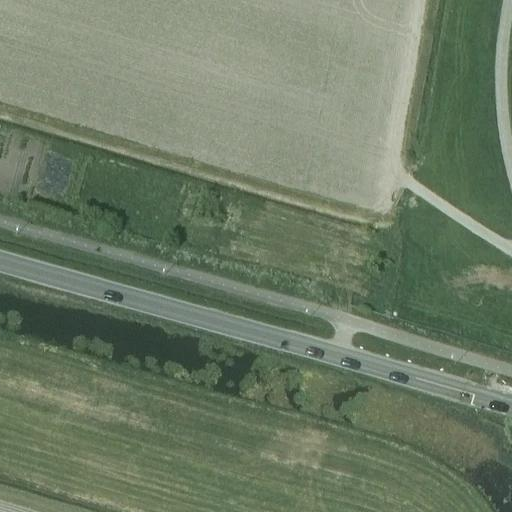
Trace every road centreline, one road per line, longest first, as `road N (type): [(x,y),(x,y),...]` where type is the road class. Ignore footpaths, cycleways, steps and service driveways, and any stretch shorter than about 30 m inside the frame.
road 1 (tertiary): [(511,406),(0,262)]
road 2 (track): [(404,181),(511,248)]
